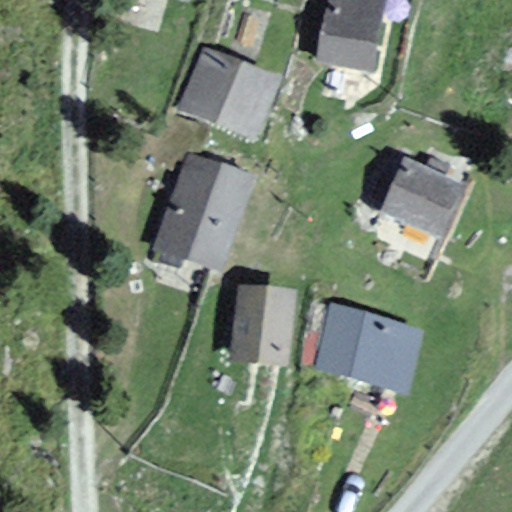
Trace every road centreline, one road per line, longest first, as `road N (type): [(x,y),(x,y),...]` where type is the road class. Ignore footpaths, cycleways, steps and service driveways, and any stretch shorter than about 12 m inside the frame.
road 1 (track): [(65,511),(58,0)]
road 2 (track): [(511,355),(372,511)]
